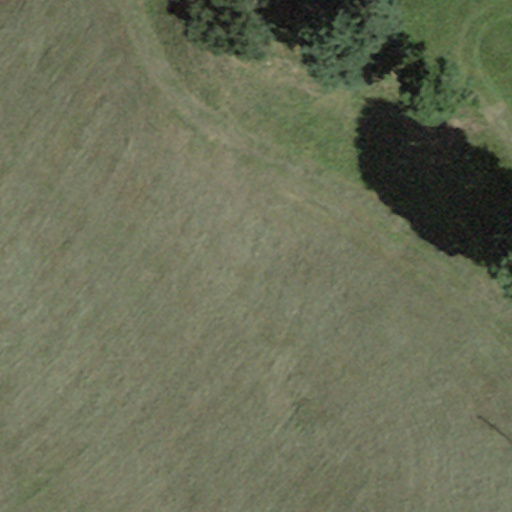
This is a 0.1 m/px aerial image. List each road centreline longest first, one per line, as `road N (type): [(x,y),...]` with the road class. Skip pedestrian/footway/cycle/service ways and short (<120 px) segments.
road 1 (track): [(511,321),(379,203),(188,112),(113,0)]
road 2 (track): [(511,3),(486,5),(470,36),(471,75),(511,126)]
